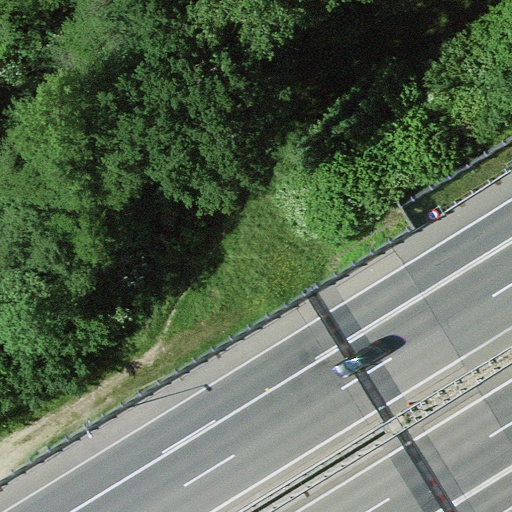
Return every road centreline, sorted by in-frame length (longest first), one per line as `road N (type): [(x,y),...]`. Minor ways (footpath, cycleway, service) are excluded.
road 1 (motorway): [(511,233),(295,418)]
road 2 (motorway): [(511,285),(295,418)]
road 3 (motorway): [(295,418),(142,511)]
road 4 (motorway): [(368,511),(511,423)]
road 5 (track): [(0,403),(122,326)]
road 6 (motorway): [(384,511),(511,457)]
